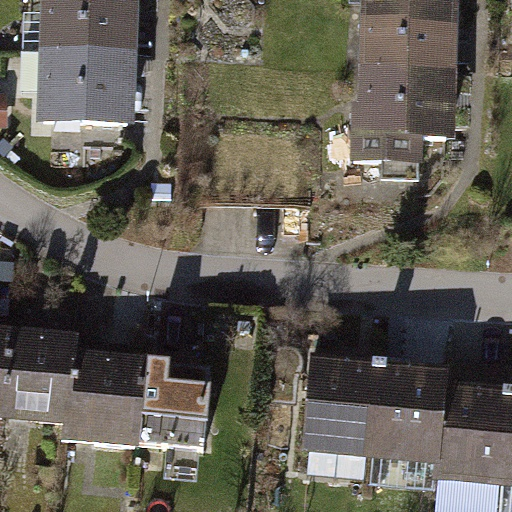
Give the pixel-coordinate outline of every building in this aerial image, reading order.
[(51,0),(50,57),(131,59),(132,0),(51,0)] [(459,0),(362,0),(362,60),(458,62),(459,0)] [(131,59),(50,57),(47,126),(129,128),(131,59)] [(360,125),(457,126),(458,62),(362,60),(360,125)] [(457,126),(360,125),(359,199),(420,200),(420,174),(456,174),(457,126)] [(71,370),(1,361),(0,372),(0,459),(59,467),(68,386),(71,370)] [(365,488),(374,389),(307,383),(299,483),(365,488)] [(58,477),(128,485),(138,394),(68,386),(59,467),(58,477)] [(374,389),(365,488),(437,495),(445,410),(446,396),(374,389)] [(203,401),(138,394),(128,485),(193,493),(203,401)] [(437,505),(501,510),(508,415),(445,410),(437,495),(437,505)] [(511,414),(508,415),(501,510),(511,510),(511,414)]
